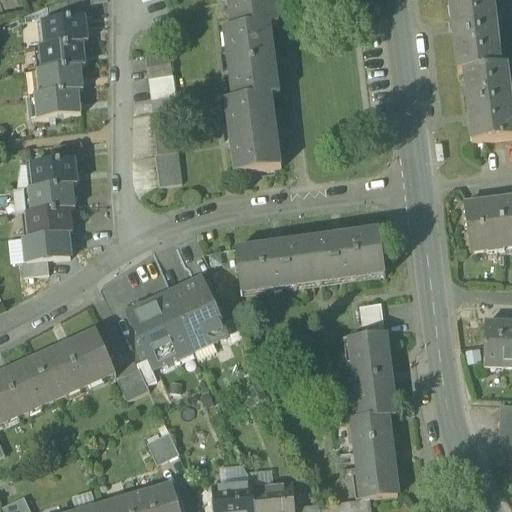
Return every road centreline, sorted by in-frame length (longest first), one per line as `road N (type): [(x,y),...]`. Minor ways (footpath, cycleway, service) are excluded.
road 1 (residential): [(491,511),(454,445),(419,194)]
road 2 (residential): [(131,234),(419,194)]
road 3 (residential): [(131,234),(119,186),(121,52),(137,0)]
road 4 (residential): [(419,194),(397,0)]
road 5 (residential): [(0,332),(63,305),(131,234)]
